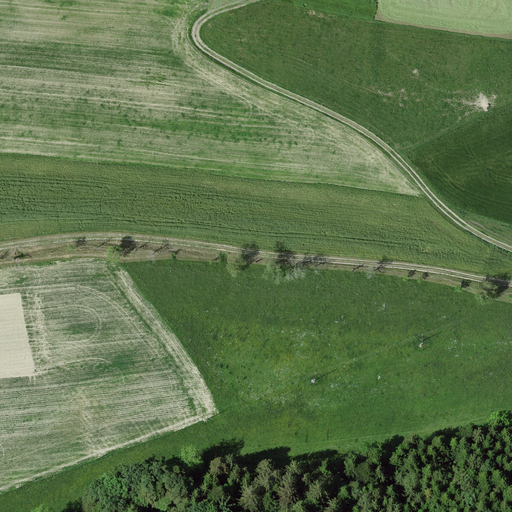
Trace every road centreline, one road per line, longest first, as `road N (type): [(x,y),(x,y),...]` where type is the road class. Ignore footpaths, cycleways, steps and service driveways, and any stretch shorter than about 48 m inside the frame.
road 1 (track): [(511,285),(102,238),(0,248)]
road 2 (track): [(511,251),(467,229),(371,133),(211,53)]
